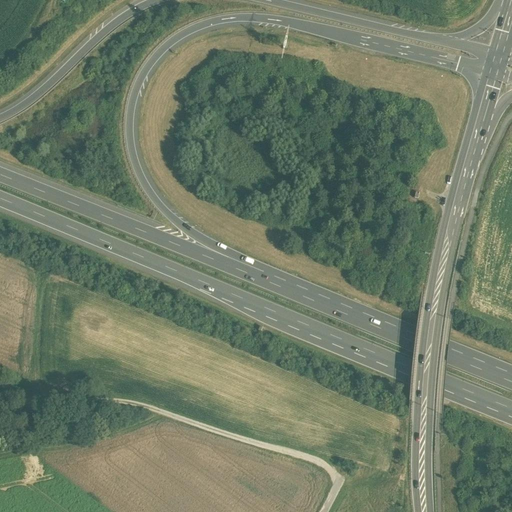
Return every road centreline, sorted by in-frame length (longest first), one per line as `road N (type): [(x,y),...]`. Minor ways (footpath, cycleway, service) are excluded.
road 1 (motorway): [(281,282),(165,201),(148,172),(135,120),(160,61),(204,30),(254,24),(328,31),(476,66),(497,63)]
road 2 (motorway): [(0,196),(511,407)]
road 3 (track): [(323,511),(335,479),(304,457),(119,401),(0,398)]
road 4 (secondary): [(425,511),(428,357),(477,141)]
road 5 (motorway): [(281,282),(0,168)]
road 6 (motorway): [(511,379),(281,282)]
road 7 (motorway): [(180,0),(135,16),(31,108),(0,125)]
road 8 (motorway): [(446,43),(256,0)]
road 9 (track): [(0,460),(80,447),(165,413)]
road 10 (track): [(34,397),(40,274)]
